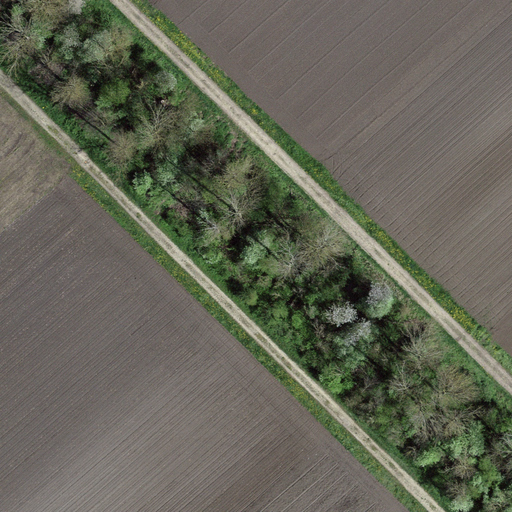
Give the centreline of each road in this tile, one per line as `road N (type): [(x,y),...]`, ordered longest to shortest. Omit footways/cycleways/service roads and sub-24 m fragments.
road 1 (track): [(490,511),(0,29)]
road 2 (track): [(137,0),(511,361)]
